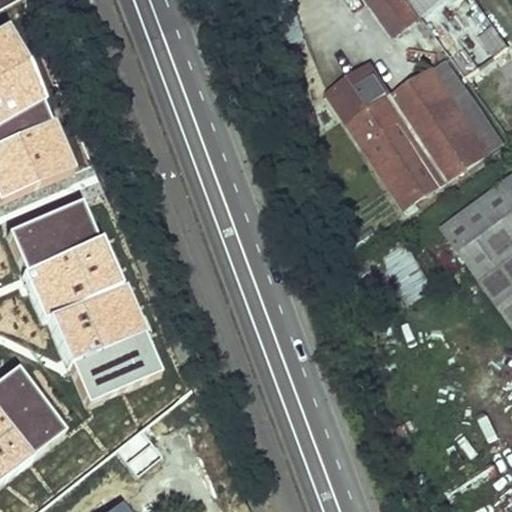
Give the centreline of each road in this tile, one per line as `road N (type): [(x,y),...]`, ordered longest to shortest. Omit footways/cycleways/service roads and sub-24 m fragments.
road 1 (secondary): [(358,511),(166,0)]
road 2 (secondary): [(135,0),(324,511)]
